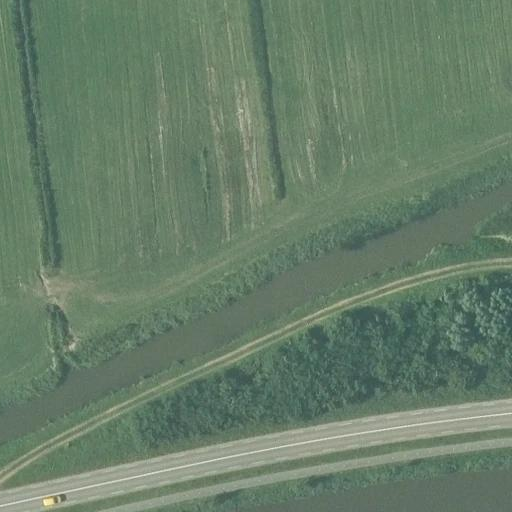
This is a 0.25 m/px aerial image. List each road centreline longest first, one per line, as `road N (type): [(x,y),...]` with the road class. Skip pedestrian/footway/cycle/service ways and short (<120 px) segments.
road 1 (track): [(0,474),(86,424),(369,289),(428,270),(511,258)]
road 2 (primary): [(511,415),(366,433),(0,507)]
